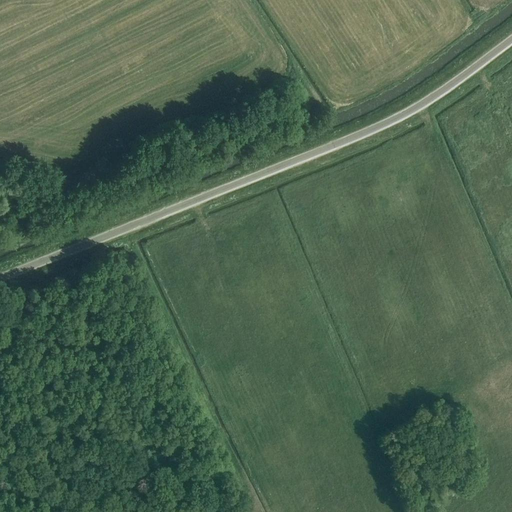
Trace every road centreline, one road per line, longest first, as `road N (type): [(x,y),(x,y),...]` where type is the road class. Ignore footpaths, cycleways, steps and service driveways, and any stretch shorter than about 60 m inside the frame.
road 1 (unclassified): [(0,279),(378,129),(511,40)]
road 2 (track): [(121,230),(254,511)]
